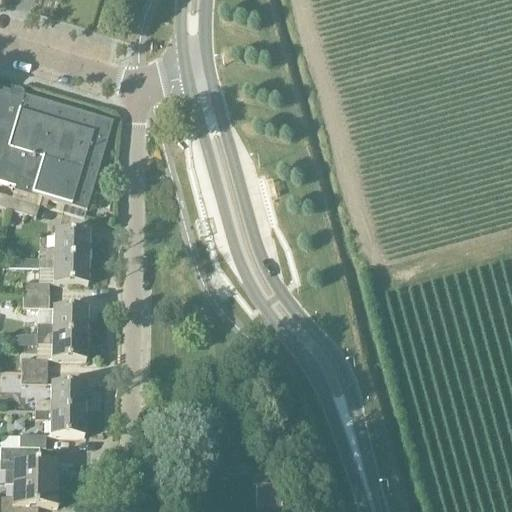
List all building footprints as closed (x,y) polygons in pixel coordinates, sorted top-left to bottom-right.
[(34,201),(35,200),(85,215),(112,125),(0,91),(0,186),(14,191),(13,193),(12,195),(34,201)] [(0,211),(9,214),(13,202),(0,198),(0,211)] [(13,202),(9,214),(34,222),(38,210),(13,202)] [(37,262),(86,263),(87,238),(53,237),(53,253),(38,252),(37,262)] [(86,289),(86,263),(37,262),(37,272),(52,273),(52,288),(86,289)] [(21,300),(47,300),(48,288),(22,287),(21,300)] [(47,313),(47,300),(21,300),(21,313),(47,313)] [(35,338),(85,339),(85,313),(51,313),(51,329),(35,329),(35,338)] [(84,365),(85,339),(35,338),(35,348),(50,349),(50,364),(84,365)] [(19,376),(46,377),(46,364),(20,363),(19,376)] [(45,390),(46,377),(19,376),(19,389),(45,390)] [(33,414),(83,415),(83,389),(49,389),(49,405),(34,405),(33,414)] [(82,441),(83,415),(33,414),(33,425),(48,425),(48,441),(82,441)] [(17,452),(31,452),(38,453),(43,453),(44,440),(18,439),(17,452)] [(31,452),(17,452),(0,451),(0,475),(11,476),(10,489),(56,490),(57,468),(31,467),(31,452)] [(255,487),(255,511),(281,511),(281,489),(281,486),(261,487),(255,487)] [(47,511),(55,511),(56,490),(10,489),(10,502),(0,501),(0,511),(29,511),(47,511)]
